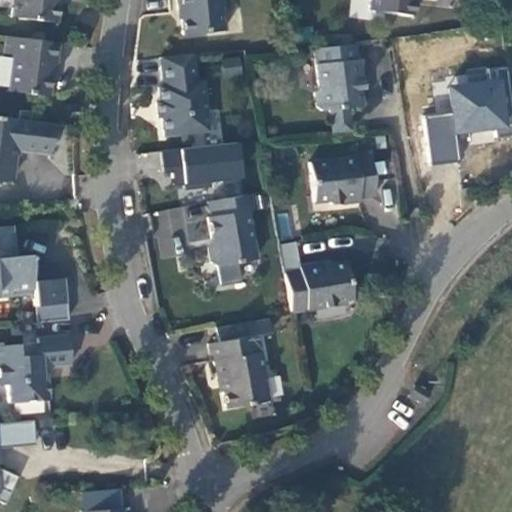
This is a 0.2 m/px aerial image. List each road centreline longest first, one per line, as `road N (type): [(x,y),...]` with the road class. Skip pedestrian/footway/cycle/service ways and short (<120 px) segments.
road 1 (residential): [(201,486),(126,229),(112,140),(121,0)]
road 2 (residential): [(201,486),(324,456),(403,364),(450,267)]
